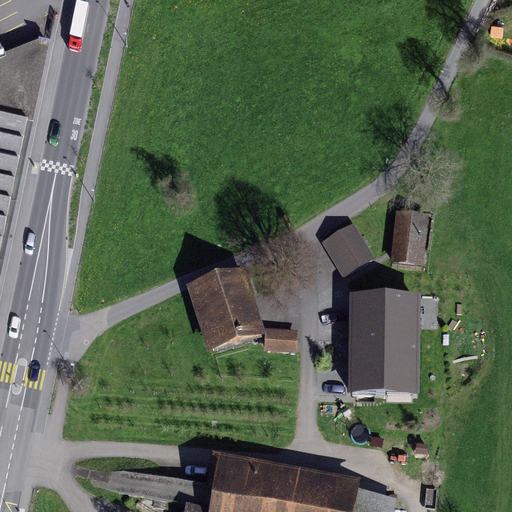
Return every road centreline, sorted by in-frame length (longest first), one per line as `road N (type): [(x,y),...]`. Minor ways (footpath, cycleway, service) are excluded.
road 1 (track): [(483,0),(405,161),(343,210),(78,333),(30,322)]
road 2 (tertiary): [(97,0),(0,476)]
